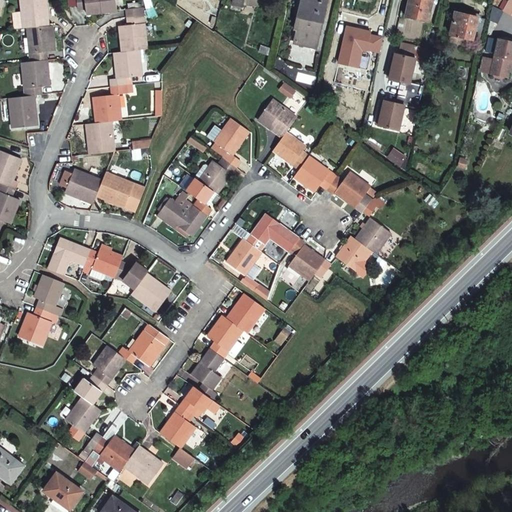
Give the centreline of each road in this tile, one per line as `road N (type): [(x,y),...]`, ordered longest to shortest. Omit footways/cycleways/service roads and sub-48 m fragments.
road 1 (secondary): [(230,511),(511,238)]
road 2 (residential): [(41,220),(43,164),(91,38)]
road 3 (residential): [(185,264),(241,191),(265,181),(324,222)]
road 4 (residential): [(185,264),(210,283),(135,403)]
road 5 (residential): [(41,220),(93,220),(156,242),(185,264)]
